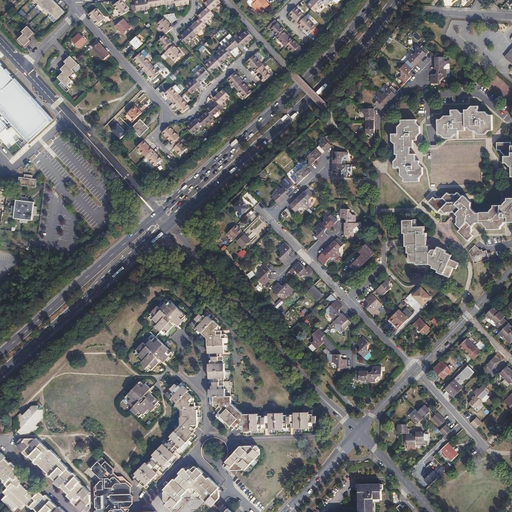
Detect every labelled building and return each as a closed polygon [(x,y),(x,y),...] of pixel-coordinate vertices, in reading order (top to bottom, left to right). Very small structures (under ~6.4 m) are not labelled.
[(42,0),(38,4),(44,10),(53,1),(52,0),(42,0)] [(130,11),(121,0),(120,0),(114,5),(121,16),(130,11)] [(148,0),(141,0),(135,1),(136,4),(137,10),(150,9),(150,7),(148,0)] [(219,0),(208,0),(204,3),(208,7),(211,11),(221,2),(219,0)] [(252,0),(255,3),(252,5),(257,11),(259,8),(262,11),(269,5),(264,0),(252,0)] [(321,0),(313,0),(308,5),(315,12),(324,2),(321,0)] [(45,9),(50,15),(51,14),(60,6),(55,1),(55,2),(53,1),(44,10),(45,9)] [(60,6),(51,14),(57,20),(64,13),(63,11),(64,10),(60,6)] [(208,7),(198,16),(200,18),(204,23),(214,14),(211,11),(208,7)] [(290,14),(299,23),(305,16),(296,7),(290,14)] [(89,14),(97,25),(104,19),(96,8),(89,14)] [(305,16),(299,23),(301,25),(310,34),(316,27),(308,19),(305,16)] [(173,27),(171,25),(164,18),(157,24),(166,34),(173,27)] [(200,18),(190,27),(197,34),(206,26),(204,23),(200,18)] [(275,20),(268,27),(278,36),(283,30),(285,29),(275,20)] [(132,29),(125,21),(121,24),(119,22),(115,24),(118,27),(117,28),(124,36),(132,29)] [(28,26),(22,32),(29,39),(32,36),(31,35),(31,34),(32,35),(32,34),(33,34),(35,33),(28,26)] [(190,27),(180,36),(184,40),(187,43),(197,34),(190,27)] [(253,37),(247,30),(239,37),(235,34),(233,37),(239,44),(242,47),(253,37)] [(276,37),(286,46),(292,40),(283,30),(278,36),(276,37)] [(29,42),(31,40),(30,39),(29,39),(22,32),(24,34),(19,39),(25,46),(28,44),(27,43),(28,42),(29,42)] [(87,41),(80,34),(74,39),(80,47),(87,41)] [(165,35),(158,42),(166,51),(174,45),(173,44),(165,35)] [(143,43),(137,36),(130,42),(136,49),(143,43)] [(225,48),(230,53),(239,44),(233,37),(223,46),(225,48)] [(292,40),(286,46),(296,55),(302,48),(293,39),(292,40)] [(109,55),(99,43),(93,48),(103,60),(109,55)] [(174,45),(166,51),(164,54),(166,56),(169,54),(175,61),(183,54),(176,47),(174,45)] [(429,51),(425,47),(423,45),(420,48),(418,46),(416,48),(416,52),(414,54),(421,60),(429,51)] [(215,56),(221,64),(222,64),(231,55),(230,53),(225,48),(215,56)] [(76,58),(79,61),(86,54),(84,52),(76,58)] [(412,69),(421,60),(414,54),(412,52),(410,54),(410,59),(406,63),(412,69)] [(144,70),(151,64),(151,63),(141,53),(134,59),(144,70)] [(255,55),(247,61),(256,71),(262,66),(263,65),(255,55)] [(73,69),(78,64),(71,56),(69,58),(69,59),(68,60),(67,59),(65,62),(67,64),(74,71),(75,71),(73,69)] [(205,65),(212,73),(221,64),(215,56),(205,65)] [(437,69),(444,69),(444,67),(448,64),(448,61),(444,61),(444,57),(442,57),(435,57),(435,69),(437,69)] [(0,124),(3,122),(0,119),(4,115),(0,110),(0,93),(14,79),(0,63),(0,124)] [(409,72),(412,69),(406,63),(400,69),(402,71),(402,76),(400,78),(405,83),(412,77),(409,74),(409,72)] [(68,77),(74,71),(67,64),(65,65),(65,66),(65,67),(64,68),(63,67),(61,69),(64,72),(68,77)] [(152,65),(151,64),(144,70),(153,80),(160,73),(152,65)] [(256,71),(255,72),(264,82),(271,76),(262,66),(256,71)] [(193,76),(195,78),(200,83),(210,74),(203,67),(193,76)] [(431,75),(431,83),(440,83),(441,81),(443,77),(451,77),(451,69),(444,69),(437,69),(437,73),(436,74),(436,75),(431,75)] [(71,79),(68,77),(64,72),(62,74),(62,75),(61,76),(60,75),(58,77),(59,79),(66,85),(71,79)] [(228,79),(236,88),(244,82),(235,72),(228,79)] [(16,78),(14,79),(0,93),(0,110),(4,115),(29,142),(54,120),(16,78)] [(195,78),(185,87),(188,90),(192,94),(201,85),(200,83),(195,78)] [(244,82),(236,88),(245,98),(253,92),(246,84),(244,82)] [(398,92),(397,91),(392,86),(389,89),(387,86),(385,88),(385,93),(383,95),(390,101),(398,92)] [(165,93),(174,103),(181,97),(172,87),(165,93)] [(230,96),(229,95),(223,88),(214,98),(216,100),(220,105),(230,96)] [(381,93),(379,95),(379,99),(375,104),(377,106),(381,110),(390,101),(383,95),(381,93)] [(181,97),(174,103),(183,113),(190,106),(181,97)] [(222,108),(220,105),(216,100),(206,109),(207,111),(212,117),(222,108)] [(135,106),(127,114),(133,120),(142,112),(135,106)] [(441,119),(438,119),(438,135),(441,135),(445,138),(452,138),(456,134),(455,133),(455,129),(458,129),(459,131),(465,131),(465,127),(472,127),(472,125),(475,125),(476,129),(475,131),(476,131),(479,134),(486,134),(490,130),(493,130),(493,115),(489,115),(486,111),(479,112),(478,111),(479,109),(479,106),(472,106),(468,109),(465,110),(465,113),(462,113),(458,110),(451,110),(451,113),(453,114),(451,116),(445,116),(441,119)] [(366,118),(366,121),(374,121),(374,108),(362,109),(362,112),(365,115),(365,117),(366,118)] [(214,118),(212,117),(207,111),(198,120),(203,125),(204,127),(214,118)] [(198,120),(196,118),(186,127),(193,134),(203,125),(198,120)] [(150,128),(141,119),(131,128),(140,137),(150,128)] [(395,144),(395,151),(407,151),(407,147),(410,147),(414,147),(414,140),(412,140),(412,137),(417,137),(421,133),(420,126),(417,123),(417,119),(401,120),(401,123),(398,127),(398,134),(397,135),(396,134),(395,133),(392,133),(392,141),(395,144)] [(375,137),(375,131),(374,121),(366,121),(366,125),(366,134),(369,134),(372,137),(375,137)] [(117,123),(111,129),(120,139),(126,133),(117,123)] [(180,137),(169,126),(162,133),(173,143),(178,139),(180,137)] [(332,146),(327,141),(323,137),(321,139),(321,143),(319,145),(319,146),(317,148),(323,154),(332,146)] [(178,139),(173,143),(171,145),(180,155),(187,148),(178,139)] [(144,140),(137,147),(146,156),(153,150),(144,140)] [(461,214),(459,216),(458,217),(458,222),(457,223),(461,228),(458,231),(469,241),(474,235),(471,233),(472,232),(472,231),(471,229),(472,227),(476,222),(483,223),(484,224),(487,227),(488,229),(501,229),(501,227),(505,223),(505,222),(511,221),(511,145),(511,142),(497,142),(497,150),(501,150),(501,151),(505,155),(505,163),(507,163),(511,166),(511,169),(511,170),(511,197),(508,198),(508,200),(504,203),(504,209),(501,209),(501,205),(494,205),(494,207),(490,210),(490,211),(480,212),(477,213),(472,208),(471,203),(472,203),(469,200),(459,210),(461,214)] [(407,151),(395,151),(395,154),(397,154),(407,154),(407,155),(410,155),(410,154),(411,154),(410,147),(407,147),(407,151)] [(323,154),(317,148),(308,157),(309,158),(309,163),(311,165),(323,154)] [(162,159),(153,150),(146,156),(155,166),(162,159)] [(334,151),(333,164),(342,164),(342,158),(346,155),(346,152),(334,151)] [(407,154),(397,154),(397,158),(394,161),(394,168),(398,168),(399,166),(401,168),(401,175),(404,178),(405,181),(420,181),(420,178),(423,175),(423,167),(419,164),(414,164),(414,161),(416,161),(416,154),(411,154),(410,154),(410,155),(407,155),(407,154)] [(23,163),(27,159),(30,156),(29,155),(22,162),(23,163)] [(333,176),(342,177),(342,171),(345,167),(345,164),(342,164),(333,164),(333,176)] [(311,172),(305,166),(296,174),(297,176),(297,181),(299,183),(311,172)] [(24,178),(19,177),(18,185),(36,187),(37,179),(32,179),(32,176),(25,174),(24,178)] [(297,188),(291,181),(288,184),(286,182),(286,181),(284,183),(284,188),(282,189),(288,196),(297,188)] [(279,187),(277,189),(277,194),(273,198),(279,204),(288,196),(282,189),(279,187)] [(314,195),(312,193),(308,188),(299,197),(307,206),(308,206),(309,204),(310,199),(314,195)] [(448,212),(450,212),(450,209),(453,206),(457,208),(462,202),(459,200),(462,197),(458,192),(455,194),(454,194),(449,194),(448,192),(442,198),(437,198),(436,199),(434,197),(428,202),(438,212),(441,209),(446,214),(448,212)] [(454,211),(455,213),(457,215),(459,216),(461,214),(459,210),(469,200),(464,195),(462,197),(459,200),(462,202),(457,208),(453,206),(450,209),(450,212),(452,212),(454,211)] [(307,206),(299,197),(290,205),(294,210),(296,212),(300,208),(305,208),(307,206)] [(34,202),(16,200),(14,218),(32,220),(34,202)] [(347,220),(346,223),(356,223),(356,215),(353,215),(350,212),(350,209),(341,209),(341,218),(345,218),(347,220)] [(322,223),(328,228),(329,229),(338,221),(333,216),(331,214),(329,217),(326,215),(324,217),(324,221),(322,223)] [(427,239),(427,232),(425,232),(425,226),(414,226),(413,220),(403,220),(403,233),(405,233),(405,239),(416,240),(416,244),(423,244),(423,239),(427,239)] [(316,236),(319,240),(322,242),(328,236),(325,233),(325,230),(328,228),(322,223),(321,222),(316,228),(318,229),(318,234),(316,236)] [(345,235),(351,235),(354,235),(354,229),(357,226),(358,223),(356,223),(346,223),(345,223),(345,235)] [(241,232),(236,226),(228,234),(233,239),(241,232)] [(251,241),(245,235),(238,241),(244,248),(251,241)] [(340,248),(344,244),(338,238),(329,246),(338,255),(340,253),(340,248)] [(289,252),(292,249),(285,242),(279,248),(281,251),(281,256),(279,258),(285,264),(292,258),(289,255),(289,252)] [(424,244),(423,244),(416,244),(407,244),(407,246),(408,250),(409,250),(409,253),(410,260),(412,260),(412,261),(413,261),(413,262),(416,262),(416,264),(426,264),(426,263),(427,262),(427,261),(429,261),(429,264),(433,265),(435,266),(435,267),(435,268),(438,270),(438,271),(440,272),(440,273),(447,276),(447,275),(450,276),(454,267),(457,268),(458,265),(457,265),(458,262),(451,259),(451,257),(448,256),(449,254),(446,252),(447,250),(438,246),(436,249),(432,249),(431,251),(429,251),(429,246),(428,245),(427,246),(426,246),(424,244)] [(480,250),(475,245),(469,251),(470,253),(472,256),(475,263),(489,259),(487,250),(483,252),(482,250),(480,250)] [(336,257),(338,255),(329,246),(320,255),(326,262),(331,258),(336,257)] [(359,269),(369,259),(363,253),(354,263),(359,269)] [(306,269),(305,268),(299,262),(290,271),(292,273),(295,270),(302,277),(303,275),(308,275),(310,277),(312,275),(311,274),(306,269)] [(258,279),(264,286),(271,279),(268,276),(268,274),(271,271),(265,264),(259,271),(260,272),(260,277),(258,279)] [(388,279),(376,290),(380,295),(382,296),(391,288),(390,286),(390,281),(388,279)] [(287,295),(294,289),(289,284),(287,283),(284,286),(281,286),(279,283),(272,289),(278,295),(280,294),(285,294),(287,295)] [(323,296),(314,286),(308,292),(317,301),(323,296)] [(432,297),(421,287),(413,295),(423,305),(432,297)] [(379,300),(372,294),(366,300),(369,303),(369,305),(366,308),(375,317),(381,311),(376,306),(376,302),(379,300)] [(172,320),(178,326),(183,321),(182,319),(186,315),(170,300),(167,304),(165,303),(160,308),(158,306),(150,314),(154,317),(153,319),(158,324),(156,326),(161,331),(162,330),(166,334),(173,326),(170,322),(172,320)] [(343,307),(338,302),(336,300),(330,306),(332,308),(332,313),(329,314),(335,320),(342,314),(339,312),(340,310),(343,307)] [(493,307),(486,315),(491,320),(492,319),(497,324),(496,326),(501,331),(499,334),(505,339),(506,338),(511,343),(511,342),(511,323),(510,322),(509,323),(504,318),(505,317),(500,311),(499,312),(493,307)] [(390,318),(399,328),(409,319),(399,309),(390,318)] [(317,427),(316,420),(316,416),(313,416),(312,410),(309,410),(309,412),(294,413),(294,415),(291,415),(291,416),(287,417),(287,415),(283,415),(283,413),(269,413),(269,415),(266,416),(265,417),(262,417),(262,416),(258,416),(258,414),(243,414),(232,403),(231,396),(230,396),(226,396),(226,389),(224,389),(224,378),(225,378),(225,364),(224,363),(223,353),(224,353),(224,338),(227,338),(227,334),(222,334),(222,330),(221,330),(220,326),(214,320),(213,321),(208,316),(209,315),(207,312),(202,316),(200,314),(190,325),(195,330),(197,328),(208,338),(208,353),(210,353),(210,357),(212,357),(212,360),(211,360),(211,364),(208,364),(209,379),(211,379),(211,382),(213,382),(213,385),(211,386),(211,389),(209,389),(209,397),(214,397),(214,404),(214,405),(218,409),(217,410),(219,412),(217,415),(219,417),(221,416),(226,421),(231,426),(230,427),(233,430),(235,427),(238,430),(239,429),(242,432),(251,431),(258,430),(258,429),(269,429),(269,430),(284,429),(284,428),(288,428),(294,428),(295,429),(309,429),(310,431),(313,431),(313,427),(317,427)] [(343,313),(342,314),(335,320),(334,322),(336,324),(340,324),(345,328),(351,322),(343,313)] [(429,327),(420,317),(414,324),(417,328),(416,330),(419,333),(421,331),(423,333),(429,327)] [(429,330),(432,333),(435,329),(441,323),(440,322),(435,317),(430,321),(434,325),(429,330)] [(312,343),(318,349),(322,344),(324,342),(322,340),(322,338),(325,335),(319,328),(313,335),(314,337),(314,341),(312,343)] [(152,370),(159,362),(155,359),(158,356),(164,362),(169,357),(168,356),(172,352),(156,337),(152,341),(151,340),(146,345),(143,342),(136,350),(140,354),(139,355),(144,360),(141,363),(147,368),(148,367),(152,370)] [(358,351),(364,358),(370,352),(368,350),(368,346),(370,344),(364,337),(357,343),(360,346),(360,349),(358,351)] [(459,345),(474,359),(482,351),(467,337),(459,345)] [(347,369),(347,366),(347,359),(343,359),(341,358),(341,355),(332,354),(332,362),(335,362),(338,365),(338,368),(347,369)] [(501,361),(496,355),(485,366),(491,371),(501,361)] [(447,363),(445,361),(436,371),(443,379),(451,371),(446,365),(447,363)] [(511,371),(506,366),(499,374),(510,384),(511,383),(511,371)] [(382,367),(376,367),(373,367),(373,371),(371,373),(368,372),(368,382),(376,382),(376,379),(379,376),(381,376),(382,367)] [(459,375),(446,389),(451,394),(460,385),(466,379),(466,378),(472,373),(467,367),(459,375)] [(368,383),(368,382),(368,372),(368,371),(356,371),(355,380),(362,380),(365,383),(368,383)] [(474,373),(473,372),(472,373),(466,378),(466,379),(467,380),(474,373)] [(159,401),(151,394),(147,397),(145,395),(151,389),(146,384),(144,385),(142,382),(139,385),(138,384),(126,397),(130,401),(129,402),(134,407),(131,410),(139,417),(143,413),(144,414),(149,409),(152,412),(157,406),(156,405),(159,401)] [(175,384),(165,395),(170,399),(172,398),(178,403),(176,405),(178,407),(181,410),(181,418),(181,425),(170,436),(172,438),(170,440),(171,441),(168,444),(167,443),(164,445),(163,444),(153,455),(154,456),(152,459),(153,460),(151,463),(149,462),(147,464),(146,462),(135,473),(134,472),(132,475),(136,479),(134,482),(141,489),(144,486),(147,489),(149,486),(147,484),(157,474),(156,473),(163,465),(165,466),(175,455),(174,454),(181,446),(182,447),(192,437),(191,436),(196,430),(195,429),(198,426),(197,410),(200,410),(200,406),(196,406),(196,402),(194,402),(194,398),(187,392),(189,391),(183,386),(184,384),(182,382),(178,386),(175,384)] [(460,385),(451,394),(451,395),(456,390),(458,393),(463,388),(460,385)] [(477,395),(481,400),(489,393),(486,389),(487,388),(484,385),(475,393),(477,395)] [(476,408),(483,402),(481,400),(477,395),(475,397),(469,403),(472,407),(473,405),(476,408)] [(425,405),(418,411),(424,418),(430,412),(428,410),(427,409),(428,408),(425,405)] [(23,416),(21,413),(14,420),(22,428),(18,432),(19,432),(21,434),(24,434),(25,435),(29,435),(33,431),(34,432),(37,429),(37,427),(36,425),(42,418),(45,410),(39,410),(38,406),(32,406),(23,416)] [(424,418),(418,411),(412,418),(413,419),(415,421),(416,420),(417,421),(417,422),(418,423),(424,418)] [(432,418),(435,421),(441,415),(438,412),(432,418)] [(219,417),(217,415),(215,417),(223,424),(226,421),(221,416),(219,417)] [(435,421),(437,423),(443,418),(441,415),(435,421)] [(471,423),(474,426),(480,420),(477,417),(471,423)] [(443,418),(437,423),(440,426),(446,420),(443,418)] [(474,426),(476,428),(482,422),(480,420),(474,426)] [(398,433),(401,434),(407,434),(409,434),(409,431),(408,431),(408,424),(398,424),(398,433)] [(443,433),(449,427),(446,425),(440,431),(443,433)] [(445,436),(451,430),(449,427),(443,433),(445,436)] [(416,445),(428,445),(428,441),(425,441),(425,434),(425,433),(421,433),(421,432),(416,432),(416,435),(416,445)] [(409,434),(407,434),(407,445),(416,445),(416,435),(409,435),(409,434)] [(55,482),(56,483),(58,485),(60,487),(61,486),(69,494),(68,495),(73,500),(72,502),(83,511),(91,503),(90,495),(89,494),(91,492),(80,482),(81,481),(76,476),(77,475),(74,473),(73,474),(68,469),(68,468),(60,461),(61,459),(51,450),(50,451),(36,438),(35,440),(34,438),(26,438),(23,441),(21,438),(17,442),(20,445),(17,447),(28,457),(30,456),(35,461),(34,462),(37,464),(38,463),(48,473),(47,474),(50,477),(51,476),(56,481),(55,482)] [(448,444),(441,450),(451,461),(458,454),(448,444)] [(241,446),(238,449),(226,462),(229,464),(226,467),(230,470),(233,467),(235,470),(243,470),(244,469),(245,470),(260,454),(258,451),(260,449),(257,445),(254,448),(251,446),(244,446),(242,447),(241,446)] [(0,476),(4,480),(3,481),(6,484),(5,485),(8,488),(4,492),(7,495),(3,499),(14,511),(19,507),(22,509),(26,505),(29,507),(30,506),(33,509),(34,508),(38,511),(61,511),(62,509),(60,507),(58,508),(51,501),(51,500),(46,495),(45,496),(39,492),(38,493),(37,492),(29,492),(26,489),(24,487),(20,484),(20,476),(19,475),(20,474),(15,469),(17,467),(11,462),(10,463),(5,459),(6,457),(0,452),(0,476)] [(102,457),(93,466),(91,469),(94,472),(101,479),(104,479),(104,481),(101,481),(95,487),(97,488),(95,491),(95,495),(97,497),(96,498),(96,503),(98,505),(96,507),(98,509),(97,511),(127,511),(129,510),(129,509),(122,509),(122,507),(130,507),(133,503),(133,497),(134,496),(131,494),(131,487),(127,483),(128,482),(123,477),(118,477),(114,473),(114,468),(102,457)] [(421,461),(412,470),(417,476),(426,467),(421,461)] [(446,470),(450,467),(447,464),(443,468),(444,468),(439,473),(441,474),(445,470),(446,470)] [(215,493),(220,487),(199,467),(197,469),(195,466),(191,470),(190,469),(188,471),(184,468),(164,490),(165,491),(164,492),(164,505),(168,509),(171,506),(173,508),(183,497),(182,496),(189,488),(194,488),(202,495),(201,497),(211,506),(220,498),(215,493)] [(374,511),(374,500),(381,500),(381,485),(359,486),(359,511),(374,511)] [(91,503),(83,511),(87,511),(91,508),(91,503)]
